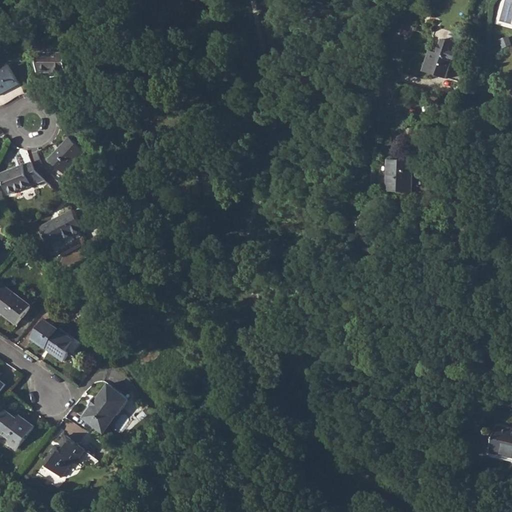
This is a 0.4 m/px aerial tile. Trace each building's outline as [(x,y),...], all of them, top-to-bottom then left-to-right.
[(429,52),(425,68),(425,70),(426,71),(427,72),(427,74),(428,74),(447,80),(447,78),(452,59),(456,60),(460,45),(442,41),(441,45),(434,53),(429,52)] [(38,54),(38,73),(53,72),(53,77),(67,77),(67,75),(67,65),(67,53),(38,54)] [(0,95),(20,84),(10,65),(0,70),(0,95)] [(438,104),(425,106),(426,113),(439,110),(439,109),(438,104)] [(71,138),(50,159),(65,174),(86,152),(71,138)] [(413,160),(388,159),(386,192),(412,193),(413,160)] [(36,170),(32,162),(1,174),(9,195),(46,181),(36,170)] [(84,230),(74,210),(41,227),(51,247),(84,230)] [(0,311),(18,325),(32,306),(0,282),(0,281),(0,311)] [(65,361),(71,353),(74,355),(82,344),(76,339),(74,341),(59,331),(60,330),(45,319),(32,338),(47,349),(50,351),(65,361)] [(59,331),(74,341),(76,339),(61,329),(60,330),(59,331)] [(102,432),(116,415),(118,416),(129,401),(127,400),(128,399),(109,384),(98,398),(97,397),(90,406),(92,407),(83,418),(102,432)] [(18,450),(35,427),(20,415),(17,419),(6,410),(0,417),(0,431),(10,439),(7,442),(18,450)] [(511,428),(498,425),(490,455),(511,460),(511,428)] [(62,477),(75,462),(77,463),(81,459),(86,451),(67,436),(57,447),(54,445),(47,453),(51,456),(45,464),(62,477)] [(81,459),(86,463),(92,455),(86,451),(81,459)]
